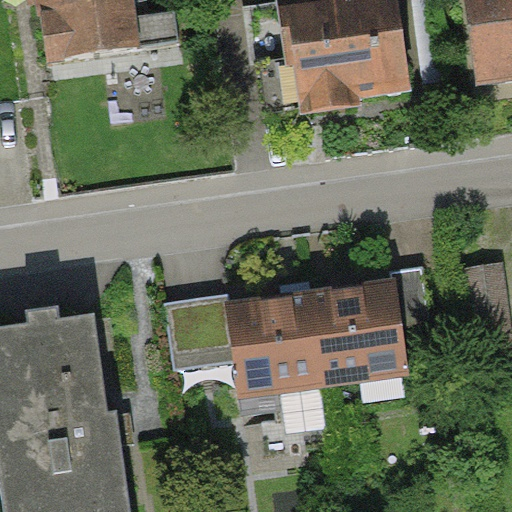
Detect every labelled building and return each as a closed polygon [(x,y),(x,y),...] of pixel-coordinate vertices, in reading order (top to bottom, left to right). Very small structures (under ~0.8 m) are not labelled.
[(128,0),(33,0),(44,76),(138,63),(128,0)] [(410,104),(393,2),(357,8),(356,0),(305,0),(308,16),(279,21),(296,123),(410,104)] [(511,0),(460,0),(475,105),(511,99),(511,0)] [(390,292),(308,305),(323,401),(405,389),(390,292)] [(308,305),(226,317),(240,414),(323,401),(308,305)] [(123,511),(98,329),(0,342),(0,511),(123,511)]
